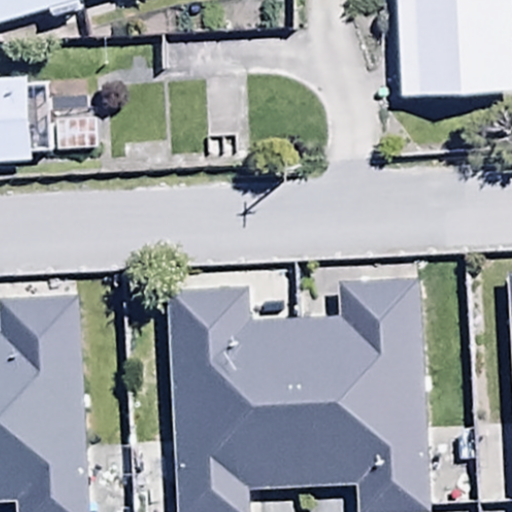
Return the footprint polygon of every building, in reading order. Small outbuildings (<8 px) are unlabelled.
[(0,0),(0,27),(51,12),(55,25),(88,15),(84,2),(89,0),(0,0)] [(511,0),(397,0),(402,100),(511,94),(511,0)] [(37,157),(53,156),(51,88),(31,89),(30,81),(0,83),(0,170),(37,168),(37,157)] [(246,292),(169,296),(178,511),(251,511),(250,495),(360,490),(360,511),(429,511),(418,287),(345,291),(346,316),(247,321),(246,292)] [(0,511),(19,511),(87,511),(83,302),(4,303),(5,336),(0,335),(0,511)]
